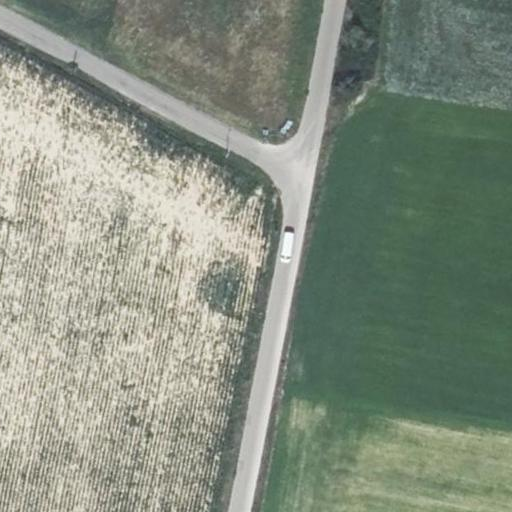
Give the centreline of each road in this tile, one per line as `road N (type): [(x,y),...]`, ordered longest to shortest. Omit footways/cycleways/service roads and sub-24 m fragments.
road 1 (unclassified): [(0,10),(299,176)]
road 2 (residential): [(299,176),(235,511)]
road 3 (residential): [(330,0),(299,176)]
